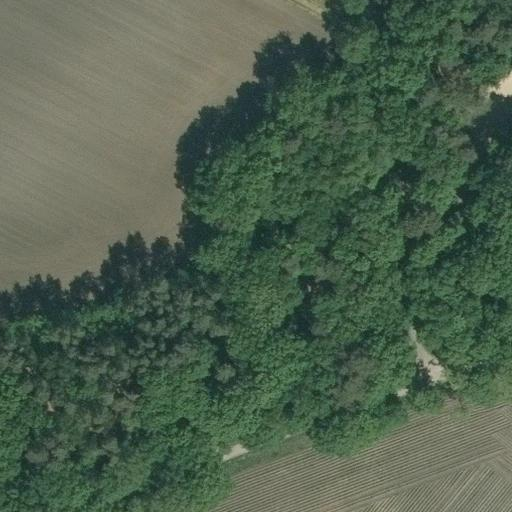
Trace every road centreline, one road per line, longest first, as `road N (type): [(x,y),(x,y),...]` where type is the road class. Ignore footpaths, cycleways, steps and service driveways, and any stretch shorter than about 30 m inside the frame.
road 1 (residential): [(417,383),(368,0)]
road 2 (residential): [(62,511),(417,383)]
